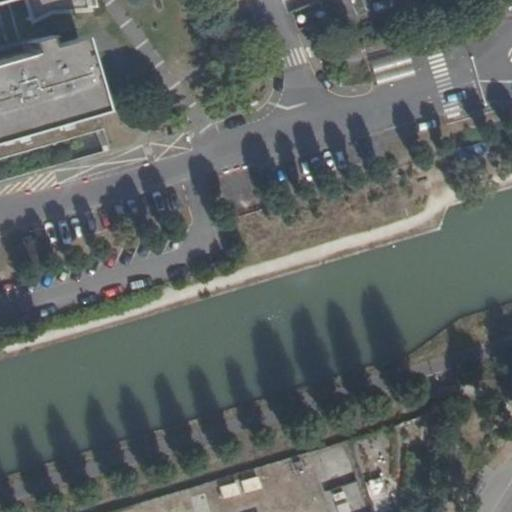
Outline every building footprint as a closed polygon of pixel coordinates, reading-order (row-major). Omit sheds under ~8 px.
[(0,0),(0,3),(11,0),(28,0),(34,17),(51,9),(92,6),(90,0),(0,0)] [(303,26),(333,14),(326,0),(314,0),(295,8),(303,26)] [(0,137),(104,108),(83,36),(51,45),(48,33),(30,38),(33,50),(0,59),(0,137)] [(367,62),(375,86),(413,74),(406,50),(367,62)] [(339,511),(375,511),(351,439),(318,450),(339,511)]
